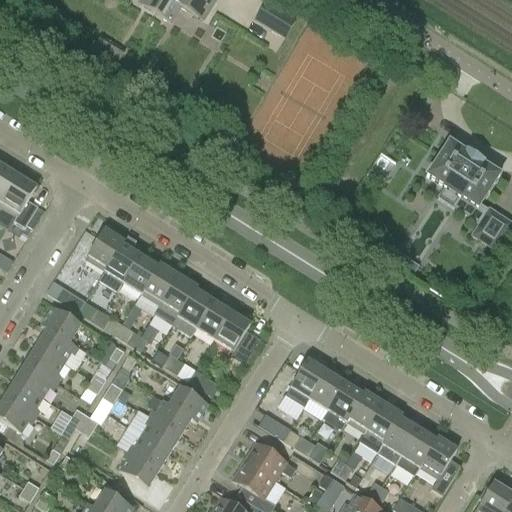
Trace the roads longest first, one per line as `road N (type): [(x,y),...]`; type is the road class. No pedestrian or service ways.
road 1 (tertiary): [(511,389),(117,137)]
road 2 (residential): [(293,320),(87,188)]
road 3 (residential): [(498,443),(293,320)]
road 4 (residential): [(172,511),(293,320)]
road 5 (unclassified): [(511,91),(365,0)]
road 6 (residential): [(0,320),(87,188)]
road 7 (tertiary): [(117,137),(0,54)]
